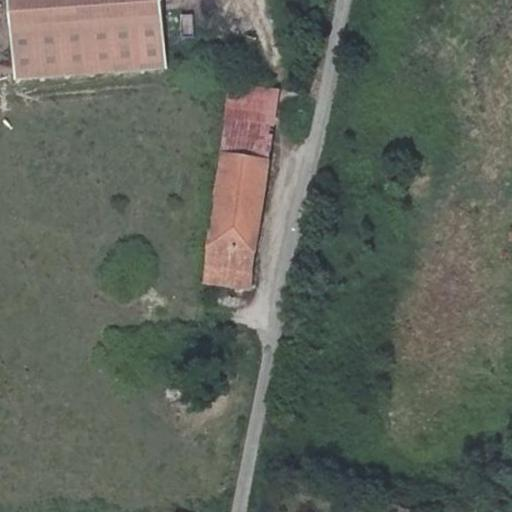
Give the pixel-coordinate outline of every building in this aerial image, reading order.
[(167,0),(15,0),(23,74),(173,61),(167,0)] [(241,79),(230,150),(278,157),(288,86),(241,79)] [(230,150),(217,240),(258,246),(264,218),(269,217),(278,157),(230,150)] [(217,240),(215,259),(262,268),(266,247),(258,246),(217,240)] [(259,285),(262,268),(215,259),(212,276),(259,285)]
